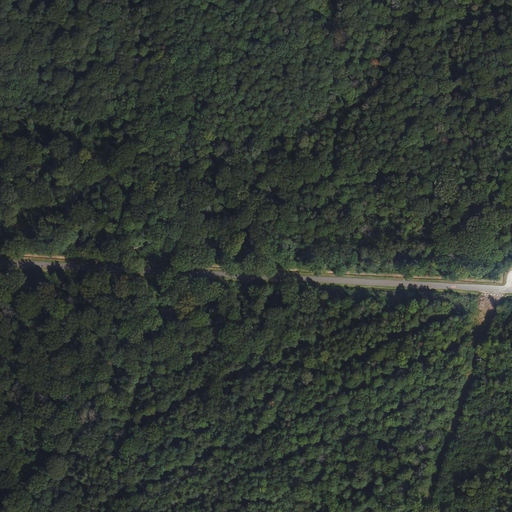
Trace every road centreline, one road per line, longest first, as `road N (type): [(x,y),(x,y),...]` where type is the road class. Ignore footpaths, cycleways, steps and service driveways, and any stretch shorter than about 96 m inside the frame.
road 1 (unclassified): [(511,290),(0,264)]
road 2 (unknown): [(0,98),(307,155)]
road 3 (unknown): [(0,217),(73,0)]
road 4 (unknown): [(511,196),(307,155)]
road 5 (unknown): [(511,175),(417,0)]
